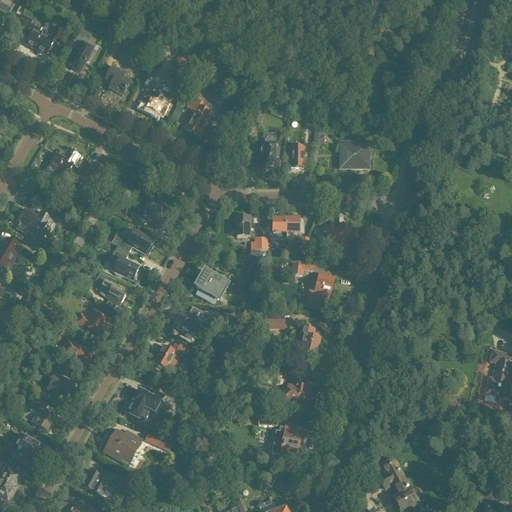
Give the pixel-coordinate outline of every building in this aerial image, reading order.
[(0,30),(10,11),(0,5),(0,30)] [(41,28),(31,23),(20,17),(14,29),(30,38),(25,46),(46,57),(54,42),(57,44),(63,33),(55,29),(49,40),(38,34),(41,28)] [(125,29),(128,24),(123,21),(120,26),(125,29)] [(70,68),(74,70),(73,71),(80,74),(87,61),(89,62),(94,53),(92,52),(92,51),(85,47),(88,42),(77,36),(71,47),(76,50),(69,63),(72,65),(70,68)] [(169,51),(172,45),(165,41),(161,47),(169,51)] [(181,67),(193,57),(186,53),(176,61),(181,67)] [(212,77),(216,70),(200,61),(196,68),(212,77)] [(122,98),(131,82),(124,78),(125,75),(112,68),(105,82),(111,86),(108,90),(122,98)] [(170,105),(150,94),(149,96),(145,94),(139,103),(145,106),(143,109),(151,113),(150,115),(155,118),(156,116),(162,120),(170,105)] [(193,114),(184,131),(199,139),(205,128),(204,128),(211,115),(212,116),(215,110),(203,103),(202,105),(193,100),(187,111),(193,114)] [(259,126),(263,110),(255,109),(251,124),(259,126)] [(313,127),(315,110),(306,110),(304,126),(313,127)] [(8,119),(0,114),(0,130),(1,127),(4,128),(8,119)] [(320,148),(322,135),(314,134),(313,147),(320,148)] [(277,170),(278,143),(261,143),(260,159),(259,159),(259,160),(258,161),(258,163),(259,164),(259,166),(258,167),(258,169),(259,169),(259,170),(277,170)] [(360,146),(360,144),(347,144),(347,146),(339,146),(339,155),(340,155),(340,162),(341,162),(341,170),(350,170),(350,172),(359,172),(359,168),(367,168),(368,155),(370,155),(370,146),(360,146)] [(304,170),(304,149),(290,149),(289,170),(304,170)] [(76,168),(81,159),(68,151),(63,160),(56,156),(48,170),(56,175),(57,173),(65,178),(73,166),(76,168)] [(95,194),(107,173),(93,165),(85,178),(81,175),(73,188),(81,192),(84,187),(95,194)] [(167,222),(168,221),(172,221),(174,216),(171,213),(172,212),(162,207),(162,206),(149,199),(145,208),(147,209),(144,215),(147,217),(146,220),(163,228),(166,221),(167,222)] [(19,226),(16,232),(25,238),(28,233),(39,239),(43,242),(47,234),(43,231),(46,226),(48,227),(52,220),(40,213),(37,219),(24,211),(16,224),(19,226)] [(139,226),(142,220),(126,212),(123,219),(139,226)] [(250,239),(250,220),(236,220),(236,239),(250,239)] [(286,236),(286,220),(278,220),(272,220),(272,235),(286,236)] [(286,220),(286,236),(285,241),(293,242),(293,236),(304,236),(304,222),(299,222),(299,221),(293,221),(293,220),(286,220)] [(69,231),(79,230),(79,222),(69,222),(69,231)] [(335,230),(330,224),(321,231),(337,253),(345,248),(347,251),(351,252),(354,249),(355,245),(353,242),(354,241),(342,225),(335,230)] [(144,237),(137,233),(136,234),(135,233),(129,242),(123,238),(117,249),(129,255),(132,249),(146,257),(148,254),(149,255),(153,247),(152,247),(154,244),(143,238),(144,237)] [(308,240),(301,239),(298,250),(305,252),(308,240)] [(0,273),(0,274),(2,272),(3,270),(9,273),(17,260),(23,249),(8,240),(6,244),(5,243),(0,251),(0,273)] [(261,252),(261,240),(254,240),(254,244),(250,244),(250,252),(254,252),(254,263),(261,263),(261,252)] [(136,281),(139,273),(138,273),(139,270),(125,263),(129,255),(117,249),(116,250),(111,262),(117,265),(113,274),(115,275),(114,277),(121,280),(122,278),(133,284),(134,281),(136,281)] [(55,271),(59,263),(45,255),(41,263),(55,271)] [(314,274),(315,267),(304,266),(304,264),(292,263),(290,276),(303,278),(304,273),(314,274)] [(281,275),(282,265),(270,264),(270,274),(281,275)] [(57,278),(64,281),(68,271),(61,268),(57,278)] [(196,290),(208,297),(217,302),(226,286),(205,274),(196,290)] [(120,307),(127,295),(113,288),(116,282),(100,275),(96,282),(103,286),(102,289),(100,293),(99,294),(99,295),(100,295),(100,296),(101,296),(106,300),(107,299),(120,307)] [(318,308),(319,303),(328,305),(334,281),(319,277),(314,295),(309,293),(306,305),(318,308)] [(30,314),(37,304),(28,299),(22,309),(30,314)] [(52,321),(56,314),(47,310),(48,307),(41,304),(37,313),(52,321)] [(110,321),(92,310),(87,318),(87,317),(86,319),(80,316),(76,324),(84,329),(84,328),(96,335),(96,334),(103,337),(109,327),(107,326),(110,321)] [(192,319),(182,313),(174,329),(186,335),(185,338),(192,342),(193,339),(194,340),(202,325),(216,327),(217,317),(204,316),(196,311),(192,319)] [(47,329),(51,322),(40,316),(36,323),(47,329)] [(280,318),(254,318),(254,330),(280,330),(280,318)] [(0,333),(11,340),(14,334),(2,327),(0,329),(0,333)] [(316,357),(320,341),(312,339),(314,331),(302,329),(301,337),(304,338),(300,353),(316,357)] [(85,369),(92,356),(67,342),(63,348),(64,349),(61,356),(68,360),(67,361),(76,366),(77,365),(85,369)] [(28,365),(34,354),(16,344),(11,354),(17,357),(16,359),(28,365)] [(174,348),(171,353),(163,348),(154,365),(166,371),(169,366),(174,369),(186,346),(181,344),(178,351),(174,348)] [(205,366),(209,356),(198,351),(193,361),(205,366)] [(511,386),(510,386),(511,377),(511,358),(494,354),(492,364),(497,365),(496,369),(498,370),(496,378),(494,378),(493,381),(490,381),(486,396),(498,398),(497,403),(508,406),(511,390),(511,386)] [(282,378),(282,369),(262,369),(262,378),(282,378)] [(7,370),(3,378),(10,382),(14,374),(7,370)] [(65,402),(73,388),(51,375),(48,382),(52,384),(48,392),(65,402)] [(308,390),(310,382),(295,379),(293,387),(287,386),(284,404),(300,407),(300,406),(306,407),(309,390),(308,390)] [(133,402),(125,415),(144,425),(144,424),(149,415),(154,418),(153,417),(160,404),(163,398),(152,392),(149,398),(139,392),(133,402)] [(48,403),(31,394),(28,399),(41,407),(36,417),(39,419),(35,426),(47,433),(55,419),(43,412),(48,403)] [(277,428),(278,417),(258,416),(257,427),(277,428)] [(276,433),(273,448),(281,449),(280,453),(279,458),(289,460),(290,454),(297,455),(301,438),(298,437),(299,431),(285,428),(285,430),(280,429),(279,434),(276,433)] [(169,454),(172,446),(148,435),(144,443),(169,454)] [(122,441),(114,436),(104,453),(129,468),(141,446),(124,437),(122,441)] [(39,448),(26,440),(21,437),(17,444),(14,442),(11,449),(13,450),(10,456),(28,466),(39,448)] [(480,464),(484,454),(478,452),(474,461),(480,464)] [(388,477),(380,481),(385,490),(393,486),(396,492),(397,491),(400,497),(393,501),(399,511),(429,511),(430,511),(430,510),(431,510),(431,509),(430,509),(430,508),(430,507),(422,492),(421,491),(420,490),(419,490),(418,489),(417,489),(416,489),(416,490),(415,490),(411,492),(397,467),(397,466),(396,465),(396,464),(395,463),(394,463),(393,462),(392,462),(391,462),(390,462),(389,462),(388,463),(387,463),(386,464),(385,465),(385,466),(384,467),(384,468),(384,469),(384,470),(384,471),(385,471),(385,472),(386,473),(388,477)] [(7,468),(0,463),(0,482),(14,490),(20,479),(15,476),(19,470),(9,465),(7,468)] [(115,482),(99,473),(97,477),(90,473),(82,488),(92,494),(93,494),(101,498),(108,485),(131,498),(136,488),(118,478),(115,482)] [(268,474),(260,476),(263,484),(271,489),(277,479),(268,474)] [(14,490),(0,482),(0,503),(1,504),(2,502),(7,506),(11,499),(13,498),(15,495),(15,492),(16,491),(14,490)] [(220,493),(228,490),(226,483),(218,486),(220,493)] [(174,498),(169,500),(172,508),(177,505),(174,498)] [(246,511),(242,501),(235,504),(237,511),(238,511),(246,511)] [(156,511),(159,511),(162,511),(158,503),(153,506),(156,511)]
